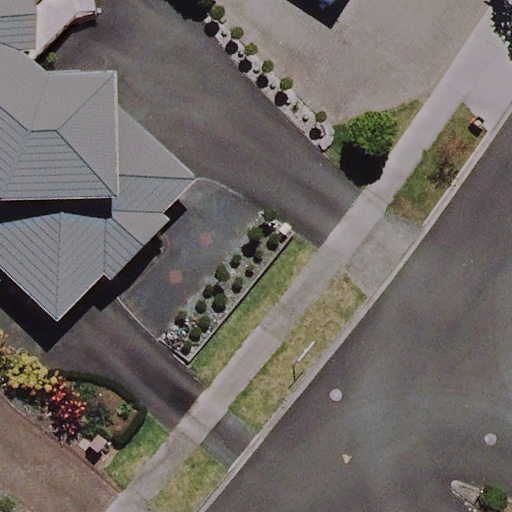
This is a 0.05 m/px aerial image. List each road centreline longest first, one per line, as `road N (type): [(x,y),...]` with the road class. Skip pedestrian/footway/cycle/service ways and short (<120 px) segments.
road 1 (residential): [(384,428),(511,260)]
road 2 (residential): [(384,428),(499,511)]
